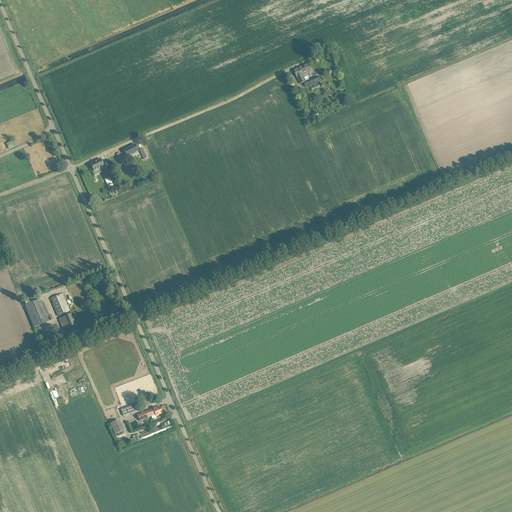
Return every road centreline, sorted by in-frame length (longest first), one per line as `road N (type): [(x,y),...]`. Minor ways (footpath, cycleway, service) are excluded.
road 1 (track): [(135,318),(511,158)]
road 2 (unclassified): [(218,511),(135,318)]
road 3 (unclassified): [(135,318),(70,168)]
road 4 (unclassified): [(52,125),(0,3)]
